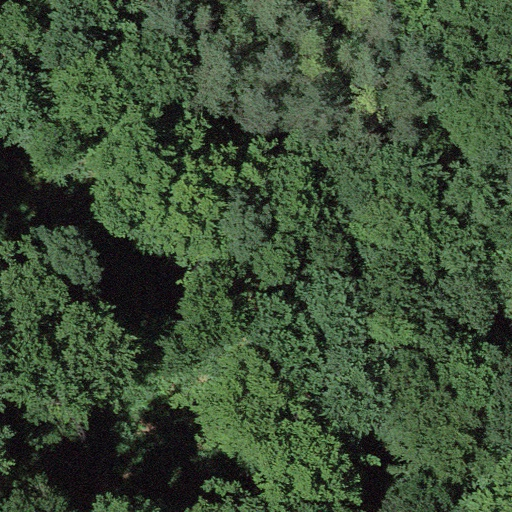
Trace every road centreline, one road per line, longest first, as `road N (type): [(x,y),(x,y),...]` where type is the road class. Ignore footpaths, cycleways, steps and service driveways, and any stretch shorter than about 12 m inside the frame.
road 1 (track): [(418,0),(511,167)]
road 2 (track): [(0,390),(89,511)]
